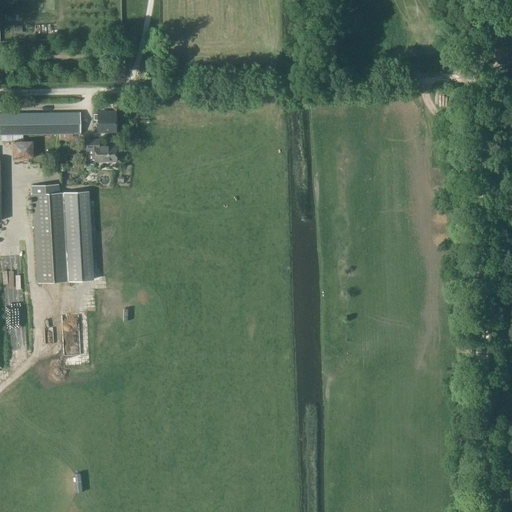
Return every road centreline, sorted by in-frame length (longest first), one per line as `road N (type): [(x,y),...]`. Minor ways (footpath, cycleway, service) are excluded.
road 1 (track): [(473,511),(467,202)]
road 2 (track): [(0,388),(34,360),(37,333),(26,200),(9,180),(0,145)]
road 3 (track): [(130,89),(325,83)]
road 4 (track): [(325,83),(470,76)]
road 5 (track): [(0,94),(130,89)]
road 6 (track): [(467,202),(470,76)]
